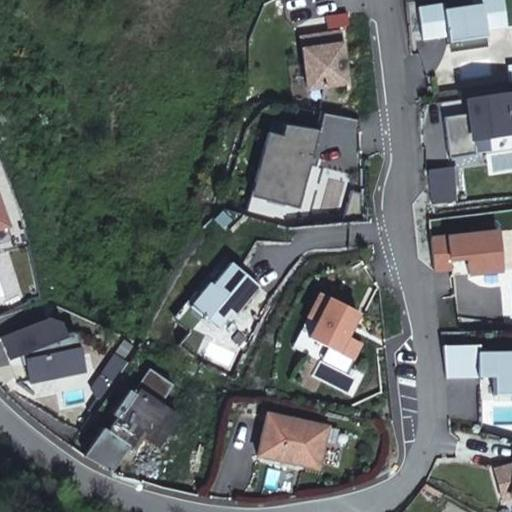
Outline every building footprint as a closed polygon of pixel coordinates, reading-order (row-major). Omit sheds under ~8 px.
[(432,10),(431,5),(405,9),(411,41),(435,37),(436,43),(474,37),(473,31),(495,28),(490,0),(460,0),(461,6),(432,10)] [(338,31),(308,35),(310,47),(301,48),(306,86),(344,81),(338,31)] [(308,35),(299,36),(301,48),(310,47),(308,35)] [(511,95),(511,77),(498,79),(499,96),(511,95)] [(434,125),(437,166),(464,164),(463,148),(510,145),(507,105),(458,108),(459,124),(434,125)] [(309,156),(316,132),(280,123),(278,134),(275,146),(270,145),(261,183),(257,197),(287,205),(290,190),(300,193),(307,164),(298,162),(300,154),(309,156)] [(251,180),(261,183),(270,145),(275,146),(278,134),(263,130),(251,180)] [(312,165),(314,157),(309,156),(300,154),(298,162),(307,164),(312,165)] [(297,208),(300,193),(290,190),(287,205),(297,208)] [(493,230),(428,237),(431,269),(449,267),(448,257),(464,255),(466,272),(497,269),(493,230)] [(205,281),(186,305),(214,327),(233,304),(236,307),(255,283),(226,260),(208,283),(205,281)] [(324,344),(350,356),(357,340),(343,333),(355,310),(317,291),(305,315),(314,320),(307,335),(324,344)] [(314,320),(305,315),(291,344),(317,357),(324,344),(307,335),(314,320)] [(5,336),(9,356),(25,353),(31,380),(84,368),(76,332),(71,330),(65,332),(60,322),(49,317),(5,336)] [(475,342),(439,343),(443,375),(491,373),(492,391),(511,391),(511,348),(476,349),(475,342)] [(326,426),(264,413),(254,455),(316,469),(326,426)] [(511,470),(501,467),(495,470),(503,500),(510,497),(511,497),(511,470)]
